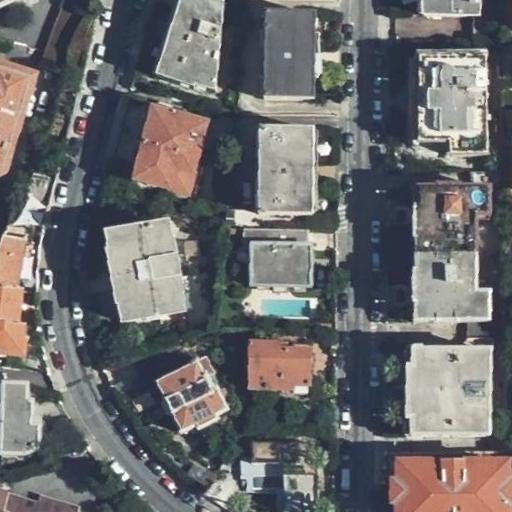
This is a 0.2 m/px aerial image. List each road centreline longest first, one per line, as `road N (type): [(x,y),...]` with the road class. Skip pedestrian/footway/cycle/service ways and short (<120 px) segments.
road 1 (residential): [(131,0),(71,221),(63,317),(97,417),(128,462),(181,511)]
road 2 (trunk): [(0,141),(511,265)]
road 3 (trunk): [(511,232),(0,108)]
road 4 (residential): [(367,0),(358,511)]
